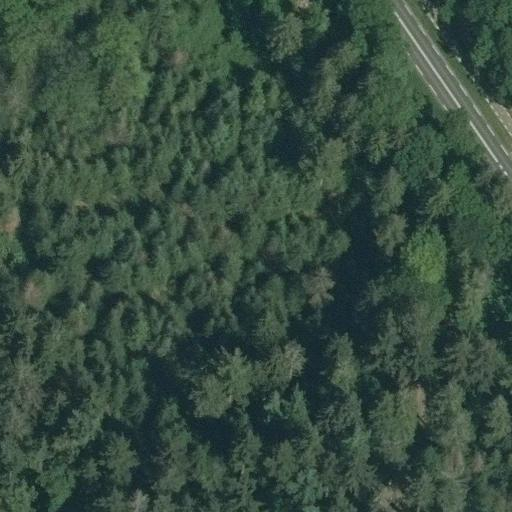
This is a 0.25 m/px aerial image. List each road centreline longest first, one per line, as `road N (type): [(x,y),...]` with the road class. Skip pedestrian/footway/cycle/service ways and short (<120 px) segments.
road 1 (track): [(399,511),(456,199),(503,167)]
road 2 (primary): [(511,178),(387,0)]
